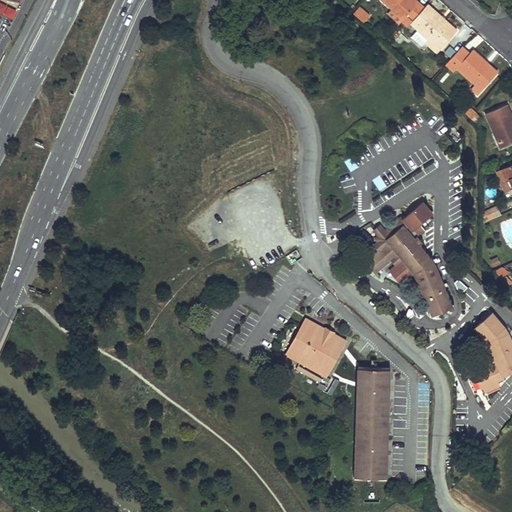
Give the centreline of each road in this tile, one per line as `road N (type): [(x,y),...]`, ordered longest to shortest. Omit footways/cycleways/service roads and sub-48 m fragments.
road 1 (unclassified): [(452,511),(439,489),(440,386),(314,248),(300,112),(269,77),(222,59),(211,34),(219,0)]
road 2 (primary): [(0,310),(129,0)]
road 3 (primary): [(66,0),(0,137)]
